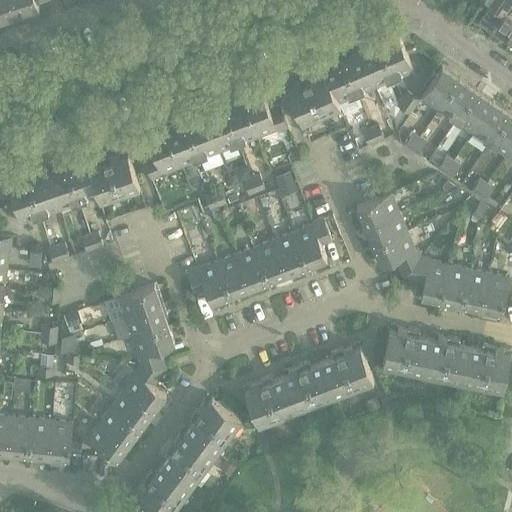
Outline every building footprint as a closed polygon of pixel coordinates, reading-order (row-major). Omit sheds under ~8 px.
[(0,0),(0,20),(18,15),(13,0),(0,0)] [(13,0),(18,15),(39,7),(36,0),(13,0)] [(486,10),(477,22),(492,32),(497,25),(504,15),(511,3),(511,0),(483,0),(483,1),(496,10),(493,15),(486,10)] [(506,42),(511,45),(511,3),(504,15),(497,25),(511,35),(506,42)] [(380,44),(395,79),(403,75),(403,77),(415,72),(417,71),(411,60),(410,61),(400,36),(380,44)] [(363,52),(376,88),(387,83),(387,82),(395,79),(380,44),(363,52)] [(343,60),(356,95),(365,91),(365,93),(376,88),(363,52),(343,60)] [(324,74),(339,104),(350,99),(350,98),(356,95),(343,60),(322,69),(324,74)] [(421,98),(437,109),(459,78),(443,66),(421,98)] [(303,77),(322,116),(341,108),(339,104),(324,74),(314,78),(312,74),(303,77)] [(288,90),(303,124),(322,116),(303,77),(286,85),(288,90)] [(459,78),(437,109),(448,117),(449,116),(455,120),(477,90),(459,78)] [(477,90),(455,120),(462,125),(462,126),(473,134),(494,101),(477,90)] [(397,106),(410,115),(420,100),(407,91),(397,106)] [(242,103),(257,137),(276,129),(277,132),(289,127),(280,105),(270,109),(264,94),(242,103)] [(494,101),(473,134),(482,140),(482,139),(489,143),(511,113),(494,101)] [(223,110),(237,145),(257,137),(242,103),(223,110)] [(205,117),(218,152),(237,145),(223,110),(205,117)] [(511,113),(489,143),(496,148),(495,149),(505,156),(511,146),(511,113)] [(186,124),(198,159),(208,156),(218,152),(205,117),(186,124)] [(166,132),(180,166),(198,159),(186,124),(166,132)] [(371,129),(376,141),(385,138),(380,126),(371,129)] [(363,132),(368,145),(376,141),(371,129),(363,132)] [(155,153),(144,157),(152,179),(164,175),(163,173),(180,166),(166,132),(149,138),(155,153)] [(412,133),(404,144),(411,149),(419,138),(412,133)] [(419,138),(411,149),(418,154),(427,143),(419,138)] [(107,155),(122,194),(140,188),(127,148),(107,155)] [(291,152),(289,155),(292,163),(301,159),(298,150),(291,152)] [(90,165),(98,197),(99,197),(100,202),(122,194),(107,155),(100,158),(101,161),(91,165),(90,165)] [(446,156),(438,167),(445,172),(453,161),(446,156)] [(67,168),(80,203),(98,197),(90,165),(91,165),(89,161),(67,168)] [(453,161),(445,172),(452,178),(460,166),(453,161)] [(48,175),(60,210),(80,203),(67,168),(48,175)] [(290,169),(275,175),(281,191),(296,185),(290,169)] [(29,181),(40,217),(60,210),(48,175),(29,181)] [(252,178),(257,191),(265,188),(260,175),(252,178)] [(244,182),(249,194),(257,191),(252,178),(244,182)] [(480,178),(471,191),(478,196),(487,183),(480,178)] [(448,180),(443,186),(447,190),(455,185),(456,185),(448,179),(448,180)] [(10,188),(14,202),(21,223),(40,217),(29,181),(10,188)] [(487,183),(478,196),(485,201),(495,188),(487,183)] [(457,187),(449,190),(453,199),(462,195),(459,188),(458,186),(457,187)] [(235,188),(226,191),(230,201),(239,198),(235,188)] [(213,193),(218,206),(227,203),(222,190),(213,193)] [(358,213),(364,227),(401,210),(393,192),(358,207),(360,212),(358,213)] [(210,209),(218,206),(213,193),(205,196),(210,209)] [(266,196),(261,198),(264,205),(269,203),(266,196)] [(479,221),(488,208),(488,207),(481,202),(471,215),(479,221)] [(401,210),(364,227),(369,240),(371,239),(374,244),(408,227),(401,210)] [(0,233),(14,235),(16,222),(11,221),(12,214),(3,213),(0,233)] [(293,230),(307,266),(327,258),(322,244),(333,240),(323,217),(310,222),(311,223),(293,230)] [(196,221),(184,226),(188,235),(200,230),(196,221)] [(395,258),(403,277),(422,255),(419,247),(417,248),(408,227),(374,244),(382,263),(395,258)] [(274,237),(291,275),(303,271),(302,268),(307,266),(293,230),(274,237)] [(91,235),(95,248),(103,246),(99,232),(91,235)] [(0,268),(8,269),(10,250),(12,250),(13,237),(0,235),(0,268)] [(83,237),(87,251),(95,248),(91,235),(83,237)] [(255,244),(269,281),(275,278),(276,281),(291,275),(274,237),(255,244)] [(49,250),(53,262),(70,257),(66,244),(49,250)] [(237,251),(252,290),(265,285),(264,283),(269,281),(255,244),(237,251)] [(31,250),(31,265),(41,266),(42,250),(31,250)] [(217,259),(231,295),(237,293),(238,295),(252,290),(237,251),(217,259)] [(421,297),(442,301),(450,263),(430,259),(430,257),(422,255),(403,277),(424,281),(421,297)] [(212,303),(231,295),(217,259),(198,266),(197,265),(186,269),(195,293),(206,289),(212,303)] [(450,263),(442,301),(461,305),(470,267),(450,263)] [(470,267),(461,305),(468,306),(467,309),(481,312),(488,271),(470,267)] [(488,271),(481,312),(496,315),(496,312),(503,313),(510,275),(488,271)] [(47,284),(46,293),(60,294),(61,285),(47,284)] [(118,296),(125,316),(164,302),(159,289),(157,290),(155,284),(118,296)] [(45,301),(59,303),(60,294),(46,293),(45,301)] [(125,316),(131,334),(168,324),(166,317),(168,316),(164,302),(125,316)] [(79,310),(65,315),(69,327),(71,332),(83,328),(81,323),(83,322),(79,310)] [(382,365),(504,390),(511,350),(511,348),(483,343),(482,348),(460,343),(462,338),(431,332),(430,337),(420,335),(421,329),(391,323),(382,365)] [(131,334),(141,363),(166,369),(167,368),(160,348),(175,343),(168,324),(131,334)] [(43,325),(42,333),(57,335),(58,326),(43,325)] [(62,336),(61,347),(81,352),(78,342),(75,332),(62,336)] [(41,342),(56,343),(57,335),(42,333),(41,342)] [(244,386),(259,426),(375,382),(360,342),(332,353),(333,358),(313,366),(311,360),(282,371),(284,376),(275,380),(273,375),(244,386)] [(41,352),(40,366),(53,367),(55,354),(41,352)] [(67,353),(66,362),(81,363),(81,354),(67,353)] [(141,363),(122,388),(154,411),(167,394),(154,385),(166,369),(141,363)] [(40,366),(39,375),(52,376),(53,367),(40,366)] [(15,378),(14,389),(29,390),(30,379),(22,379),(15,378)] [(111,404),(143,426),(154,411),(122,388),(111,404)] [(153,468),(146,478),(135,492),(160,511),(173,511),(243,419),(209,393),(191,417),(195,420),(182,438),(178,435),(159,459),(164,463),(157,471),(153,468)] [(98,421),(131,446),(140,434),(138,432),(143,426),(111,404),(98,421)] [(0,413),(0,454),(7,455),(10,414),(0,413)] [(10,414),(7,455),(22,456),(22,454),(28,455),(31,416),(10,414)] [(31,416),(28,455),(35,456),(35,458),(50,459),(54,418),(31,416)] [(54,418),(50,459),(63,460),(63,458),(70,459),(73,420),(54,418)] [(123,456),(131,446),(98,421),(86,437),(117,460),(121,455),(123,456)] [(72,438),(70,452),(82,453),(83,439),(72,438)]
